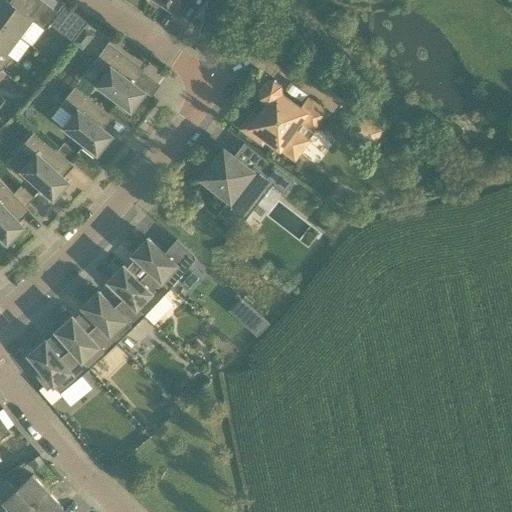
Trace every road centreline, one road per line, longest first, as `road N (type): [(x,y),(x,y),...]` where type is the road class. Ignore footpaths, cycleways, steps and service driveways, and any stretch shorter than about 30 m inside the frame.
road 1 (residential): [(0,316),(108,217),(212,84),(88,0)]
road 2 (residential): [(0,372),(37,424),(121,511)]
